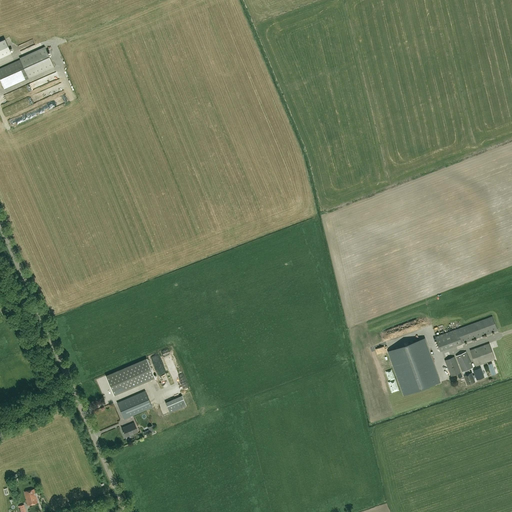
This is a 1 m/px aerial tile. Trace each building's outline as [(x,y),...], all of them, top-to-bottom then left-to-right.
[(0,57),(10,53),(4,39),(0,41),(0,57)] [(45,48),(21,59),(0,68),(0,80),(4,89),(54,67),(45,48)] [(37,79),(25,84),(27,89),(39,84),(37,79)] [(58,84),(41,91),(43,98),(61,90),(58,84)] [(34,95),(24,99),(25,102),(26,101),(27,104),(30,103),(36,101),(34,95)] [(492,316),(435,337),(441,351),(497,330),(492,316)] [(424,338),(389,351),(404,394),(440,382),(424,338)] [(489,343),(470,350),(476,367),(495,359),(489,343)] [(467,352),(456,356),(462,372),(465,371),(466,375),(464,376),(467,385),(475,382),(474,378),(476,377),(477,380),(484,377),(480,368),(474,370),(475,375),(473,375),(472,373),(471,373),(469,369),(473,368),(467,352)] [(454,357),(445,360),(451,376),(460,373),(454,357)] [(155,378),(146,359),(105,376),(114,396),(155,378)] [(152,364),(161,385),(168,382),(159,362),(152,364)] [(175,370),(169,373),(171,379),(177,377),(175,370)] [(181,386),(174,388),(176,394),(183,392),(181,386)] [(117,403),(124,419),(152,407),(145,391),(117,403)] [(170,412),(186,405),(182,395),(165,402),(170,412)] [(134,423),(122,428),(126,437),(137,432),(134,423)] [(24,492),(28,505),(37,503),(34,489),(24,492)]
